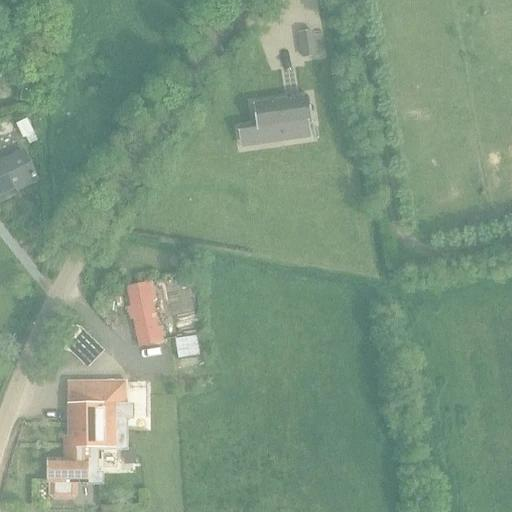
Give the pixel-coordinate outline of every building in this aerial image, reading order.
[(31,58),(43,54),(29,15),(16,20),(25,43),(31,58)] [(299,33),(302,57),(315,55),(312,31),(299,33)] [(256,131),(282,127),(284,141),(310,137),(308,123),(312,122),(308,96),(252,104),(256,131)] [(0,163),(0,194),(35,177),(23,152),(0,163)] [(126,289),(139,345),(162,339),(152,301),(155,300),(151,283),(126,289)] [(202,355),(200,355),(195,325),(171,329),(173,340),(175,339),(180,370),(204,367),(202,355)] [(127,451),(127,447),(127,380),(69,381),(70,460),(48,460),(48,481),(49,481),(48,495),(54,500),(72,500),(77,495),(77,480),(101,480),(101,473),(98,473),(98,451),(127,451)]
